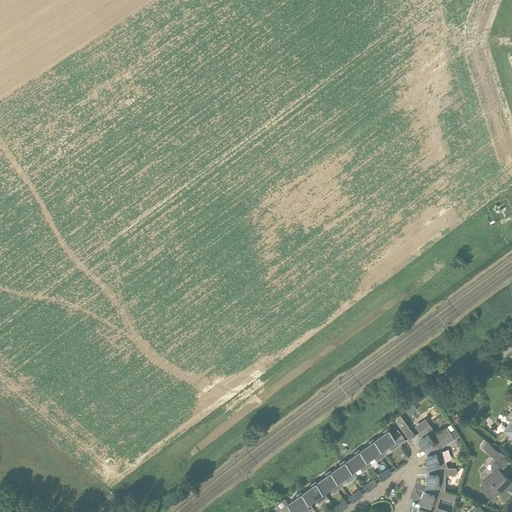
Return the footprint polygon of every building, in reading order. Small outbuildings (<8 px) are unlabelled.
[(414,434),(400,415),(394,419),(408,438),(414,434)] [(425,450),(450,433),(446,427),(436,434),(430,425),(428,426),(425,421),(417,426),(421,431),(417,434),(422,442),(421,443),(425,450)] [(385,433),(375,440),(382,449),(387,445),(391,451),(406,440),(398,429),(392,433),(388,427),(383,431),(385,433)] [(454,438),(450,433),(425,450),(425,451),(426,450),(428,459),(426,459),(429,467),(428,467),(429,468),(446,462),(442,447),(454,438)] [(382,449),(375,440),(374,438),(369,441),(370,443),(361,450),(367,460),(373,456),(377,461),(386,455),(382,449)] [(485,450),(494,458),(499,452),(491,445),(487,441),(481,447),(485,450)] [(367,460),(361,450),(359,448),(354,452),(356,454),(346,461),(353,471),(358,466),(362,472),(371,465),(367,460)] [(511,485),(511,482),(501,471),(510,460),(501,453),(499,452),(494,458),(495,459),(492,462),(491,464),(491,466),(491,468),(491,470),(492,472),(493,473),(481,486),(493,498),(504,487),(507,490),(511,485)] [(346,461),(345,459),(340,463),(341,465),(332,472),(331,472),(338,481),(344,477),(348,483),(357,476),(353,471),(346,461)] [(446,462),(429,468),(429,477),(427,477),(427,485),(427,486),(445,485),(445,474),(456,474),(457,467),(448,467),(446,462)] [(342,487),(338,481),(331,472),(332,472),(330,470),(325,473),(327,475),(317,482),(324,492),(329,488),(333,493),(342,487)] [(366,483),(368,488),(378,484),(376,479),(366,483)] [(328,497),(324,492),(317,482),(316,480),(311,484),(312,486),(303,493),(302,493),(309,502),(315,498),(319,504),(328,497)] [(429,505),(437,507),(440,497),(454,501),(456,494),(445,491),(445,485),(427,486),(424,494),(422,494),(420,502),(419,502),(429,505)] [(360,489),(351,496),(355,501),(364,494),(360,489)] [(302,493),(303,493),(301,491),(296,494),(298,496),(280,509),(281,510),(283,509),(287,511),(296,511),(300,509),(302,511),(307,511),(313,508),(309,502),(302,493)] [(450,511),(451,511),(437,507),(429,505),(419,502),(422,503),(419,511),(417,511),(416,511),(450,511)]
